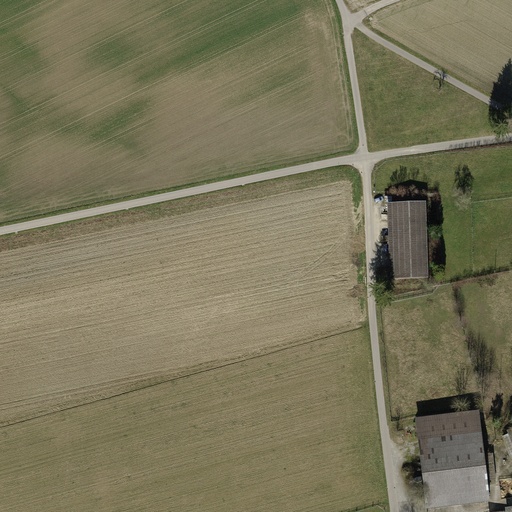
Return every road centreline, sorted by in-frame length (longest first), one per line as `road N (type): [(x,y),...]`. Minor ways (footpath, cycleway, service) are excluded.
road 1 (unclassified): [(0,234),(364,158)]
road 2 (unclassified): [(364,158),(393,511)]
road 3 (unclassified): [(351,19),(511,115)]
road 4 (unclassified): [(364,158),(511,136)]
road 5 (unclassified): [(351,19),(364,158)]
